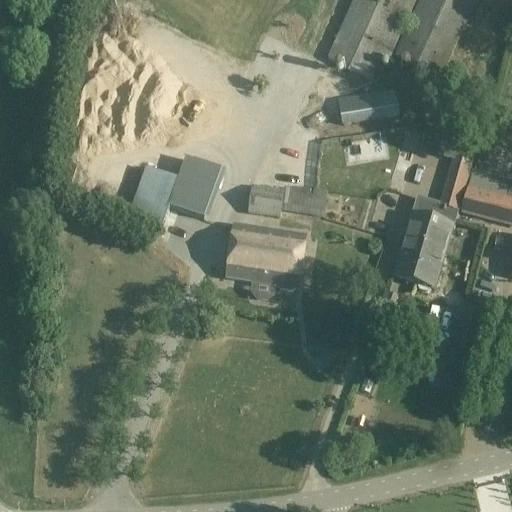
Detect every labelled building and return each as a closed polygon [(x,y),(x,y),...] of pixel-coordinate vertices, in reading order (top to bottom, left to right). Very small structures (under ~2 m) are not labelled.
[(409,0),(354,0),(327,61),(373,81),(382,61),(409,0)] [(478,0),(421,0),(395,58),(443,80),(478,0)] [(400,118),(396,91),(340,100),(340,102),(338,102),(343,127),(400,118)] [(227,174),(186,160),(169,209),(210,223),(227,174)] [(418,201),(403,251),(443,262),(453,228),(448,227),(452,213),(458,214),(472,166),(453,160),(440,207),(418,201)] [(328,193),(296,188),(295,191),(283,189),(283,194),(253,189),(248,216),(280,222),(282,213),(325,220),(328,193)] [(511,201),(468,190),(462,216),(496,225),(496,222),(511,226),(511,201)] [(305,241),(236,230),(228,281),(297,292),(305,241)] [(403,251),(395,280),(418,287),(418,290),(420,294),(426,296),(430,294),(431,291),(434,292),(443,262),(403,251)] [(487,314),(464,307),(452,351),(476,357),(487,314)]
